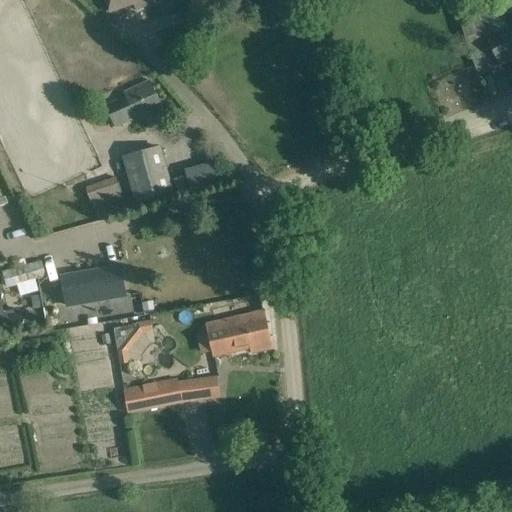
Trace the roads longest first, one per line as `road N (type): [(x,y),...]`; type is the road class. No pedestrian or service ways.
road 1 (unclassified): [(300,458),(0,503)]
road 2 (unclassified): [(277,202),(298,182),(511,94)]
road 3 (unclassified): [(300,458),(273,230),(277,202)]
road 4 (unclassified): [(277,202),(119,33)]
